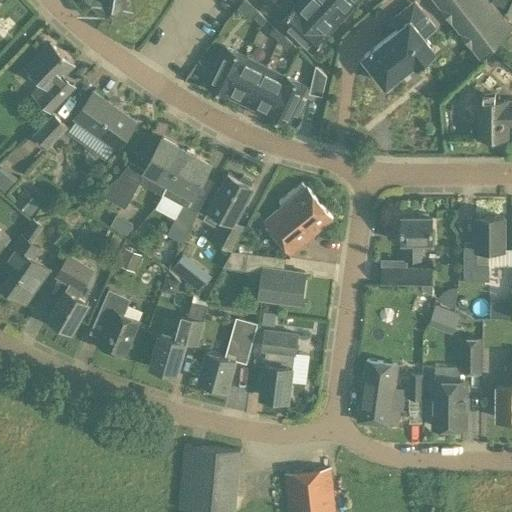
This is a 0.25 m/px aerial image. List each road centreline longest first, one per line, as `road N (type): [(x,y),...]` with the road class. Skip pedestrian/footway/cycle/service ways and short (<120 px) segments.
road 1 (residential): [(47,0),(180,101),(273,145),(369,172)]
road 2 (residential): [(331,429),(270,435),(165,411),(0,339)]
road 3 (residential): [(331,429),(369,172)]
road 4 (residential): [(511,463),(397,460),(331,429)]
road 5 (residential): [(369,172),(511,176)]
